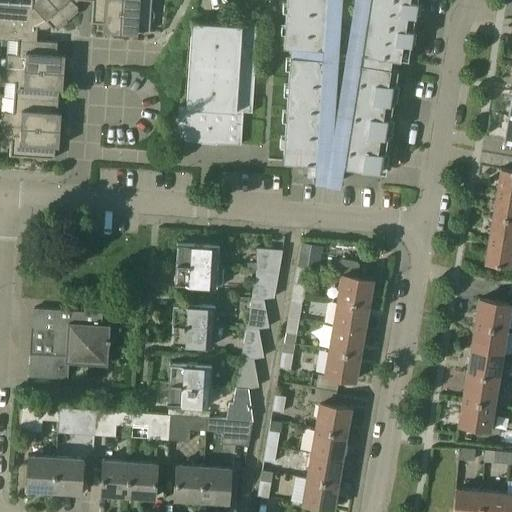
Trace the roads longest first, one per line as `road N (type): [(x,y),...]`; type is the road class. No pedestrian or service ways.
road 1 (residential): [(425,224),(72,196)]
road 2 (unknown): [(270,212),(225,511)]
road 3 (residential): [(372,511),(425,224)]
road 4 (residential): [(425,224),(451,45),(477,0)]
road 5 (residential): [(72,196),(84,48),(154,54)]
road 6 (residential): [(0,334),(8,191)]
